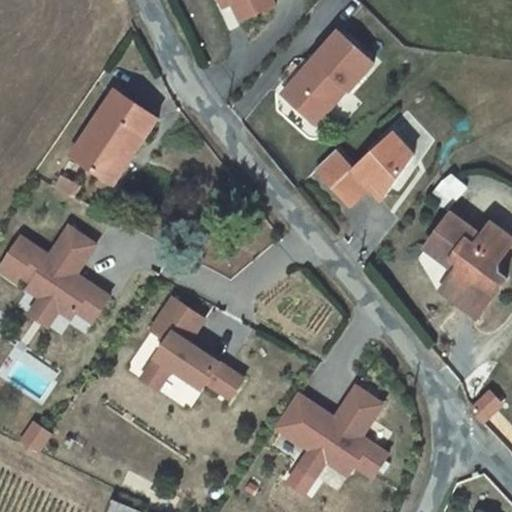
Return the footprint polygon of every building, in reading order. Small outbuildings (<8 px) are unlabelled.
[(274,6),(271,0),(218,0),(219,0),(229,0),(230,2),(239,21),(274,6)] [(284,99),(318,128),(349,92),(351,94),(375,65),(339,34),(315,62),(303,62),(297,70),(303,76),(284,99)] [(81,158),(111,180),(136,145),(145,152),(165,123),(125,94),(81,158)] [(314,173),(349,209),(368,190),(379,202),(385,197),(412,156),(391,135),(352,173),(334,154),(314,173)] [(136,145),(111,180),(121,187),(145,152),(136,145)] [(454,175),(440,197),(455,207),(469,185),(454,175)] [(475,232),(452,217),(429,250),(452,267),(456,260),(465,266),(453,284),(470,295),(477,285),(496,298),(508,279),(502,275),(500,263),(511,243),(511,237),(492,224),(480,243),(472,237),(475,232)] [(77,274),(97,245),(71,227),(51,256),(22,237),(0,270),(18,281),(22,275),(33,283),(29,289),(42,297),(60,310),(73,318),(78,311),(94,322),(111,296),(85,279),(81,284),(74,279),(77,274)] [(77,274),(74,279),(81,284),(85,279),(77,274)] [(470,295),(453,284),(446,294),(482,318),(496,298),(477,285),(470,295)] [(42,297),(30,314),(49,327),(60,310),(42,297)] [(186,343),(202,320),(175,302),(154,335),(170,345),(155,367),(172,378),(175,373),(205,393),(209,387),(234,403),(247,383),(191,346),(186,343)] [(186,343),(191,346),(206,323),(202,320),(186,343)] [(155,367),(144,384),(161,395),(172,378),(155,367)] [(332,414),(304,395),(282,429),(315,450),(304,467),(321,478),(332,461),(353,475),(360,465),(378,477),(393,454),(366,436),(387,404),(361,387),(337,423),(330,418),(332,414)] [(501,402),(491,391),(472,410),(483,420),(501,402)] [(34,423),(25,443),(45,452),(54,431),(34,423)] [(136,511),(112,502),(107,511),(136,511)]
